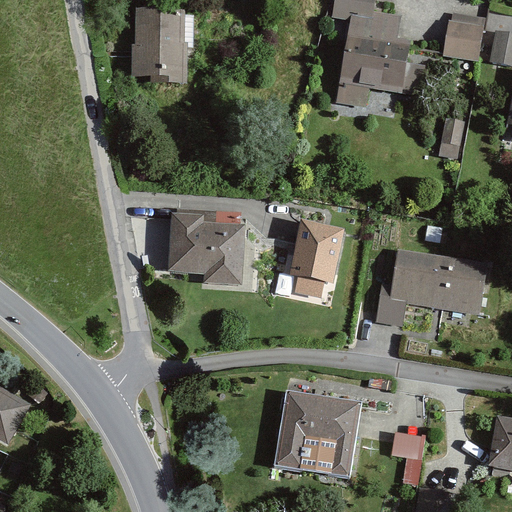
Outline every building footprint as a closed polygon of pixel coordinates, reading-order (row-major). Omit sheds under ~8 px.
[(207,0),(161,0),(156,35),(185,39),(186,30),(202,32),(207,0)] [(254,0),(207,0),(202,32),(219,35),(218,45),(247,49),(254,0)] [(378,0),(337,0),(333,22),(353,26),(338,110),(374,117),(377,98),(423,106),(429,71),(409,68),(413,47),(399,44),(403,21),(375,16),(378,0)] [(457,17),(456,24),(452,23),(446,60),(483,66),(490,23),(457,17)] [(511,36),(498,34),(494,64),(511,66),(511,36)] [(217,100),(171,93),(163,144),(193,148),(194,139),(211,142),(217,100)] [(262,107),(217,100),(211,142),(226,144),(225,152),(255,157),(262,107)] [(469,126),(449,123),(443,161),(462,164),(469,126)] [(209,219),(175,217),(172,276),(211,279),(210,287),(248,290),(252,231),(209,228),(209,219)] [(350,234),(307,224),(294,278),(303,281),(299,297),(325,303),(330,284),(338,286),(350,234)] [(490,269),(402,255),(396,290),(384,288),(378,326),(408,331),(413,306),(482,317),(490,269)] [(0,443),(11,450),(34,411),(0,391),(0,443)] [(367,407),(291,395),(280,467),(309,471),(314,444),(339,448),(335,476),(356,479),(367,407)] [(511,423),(502,422),(494,471),(511,473),(511,423)] [(431,442),(398,436),(394,460),(427,465),(431,442)] [(451,511),(454,498),(422,493),(419,511),(451,511)]
